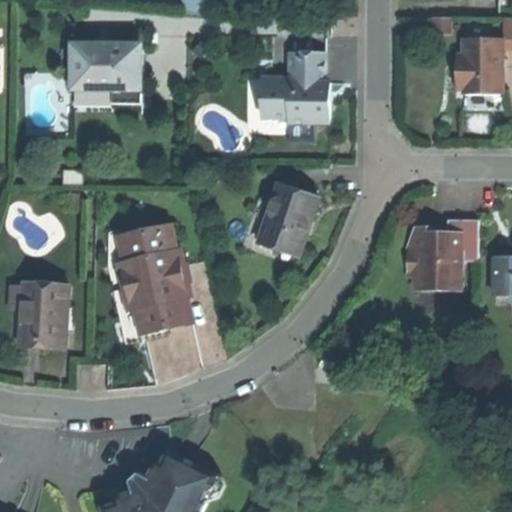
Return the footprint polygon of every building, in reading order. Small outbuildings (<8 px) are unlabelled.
[(206,1),(188,0),(185,0),(185,14),(205,15),(206,1)] [(435,18),(435,34),(453,34),(453,18),(435,18)] [(505,41),(466,40),(466,56),(466,70),(462,70),(461,90),(465,90),(505,90),(505,48),(505,41)] [(99,46),(73,46),(73,90),(113,91),(113,105),(143,105),(143,59),(143,46),(109,46),(99,46)] [(292,79),(264,78),(264,118),(291,118),(297,112),(308,112),(308,124),(332,124),(332,102),(327,102),(327,84),(327,76),(327,54),(292,54),(292,79)] [(308,133),(308,124),(291,124),(291,118),(264,118),(264,78),(249,78),(249,133),(308,133)] [(291,124),(308,124),(308,112),(297,112),(291,118),(291,124)] [(261,243),(301,257),(311,229),(321,200),(281,185),(261,243)] [(480,263),(480,221),(465,221),(450,221),(450,233),(435,233),(435,228),(416,228),(410,245),(409,278),(416,278),(416,291),(463,291),(463,263),(480,263)] [(170,336),(169,329),(167,323),(143,329),(138,310),(132,312),(121,265),(128,263),(122,239),(148,233),(146,225),(110,233),(109,268),(127,346),(160,338),(170,336)] [(138,310),(143,329),(167,323),(169,329),(194,323),(188,299),(192,298),(181,251),(177,252),(171,228),(148,233),(122,239),(128,263),(121,265),(132,312),(138,310)] [(511,257),(497,257),(496,297),(511,296),(511,257)] [(43,343),(67,344),(68,323),(66,323),(67,307),(69,307),(70,285),(25,283),(25,287),(24,311),(22,342),(43,343)] [(12,310),(24,311),(25,287),(13,286),(12,310)] [(103,509),(103,511),(202,511),(206,502),(217,474),(196,464),(170,451),(162,468),(155,482),(150,479),(140,475),(130,482),(134,492),(119,498),(121,503),(103,509)] [(156,466),(150,479),(155,482),(162,468),(156,466)] [(223,477),(217,474),(206,502),(212,504),(223,477)]
